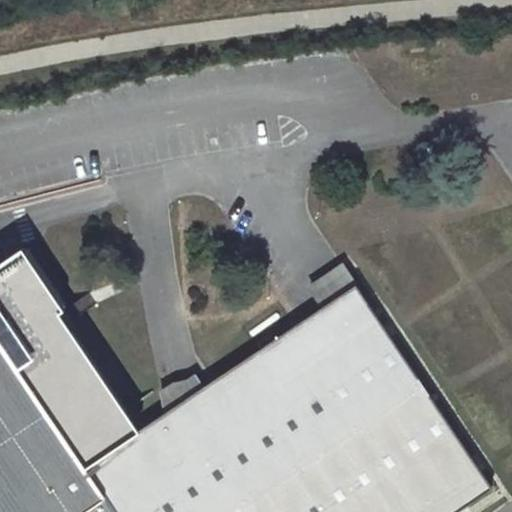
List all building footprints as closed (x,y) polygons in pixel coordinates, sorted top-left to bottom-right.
[(0,339),(86,467),(139,431),(59,313),(66,309),(23,247),(0,262),(0,339)] [(317,306),(350,285),(337,266),(305,286),(317,306)] [(450,511),(490,485),(356,286),(139,431),(86,467),(104,493),(105,496),(116,511),(450,511)] [(0,511),(81,511),(105,496),(104,493),(86,467),(0,339),(0,511)] [(116,511),(105,496),(81,511),(116,511)]
